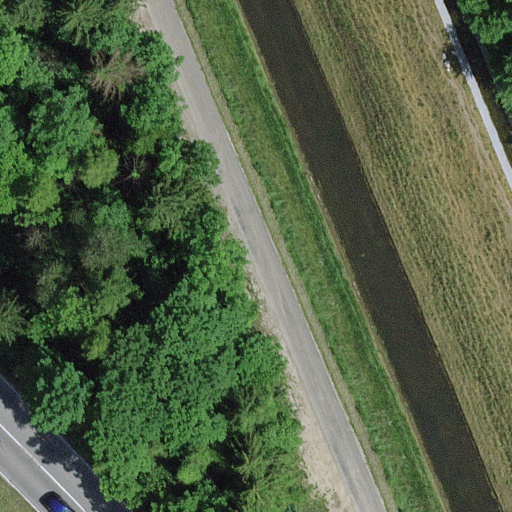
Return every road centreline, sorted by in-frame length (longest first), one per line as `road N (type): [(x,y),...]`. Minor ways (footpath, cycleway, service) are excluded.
road 1 (track): [(373,511),(156,0)]
road 2 (tertiary): [(0,424),(85,511)]
